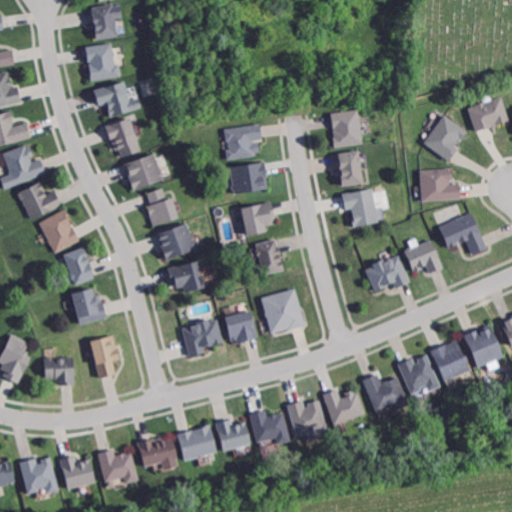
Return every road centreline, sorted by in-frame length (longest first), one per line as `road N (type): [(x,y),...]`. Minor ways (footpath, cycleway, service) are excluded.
road 1 (residential): [(0,405),(75,416),(174,393),(356,340),(511,268)]
road 2 (residential): [(48,0),(70,106),(134,246),(174,393)]
road 3 (residential): [(300,111),(314,202),(356,340)]
